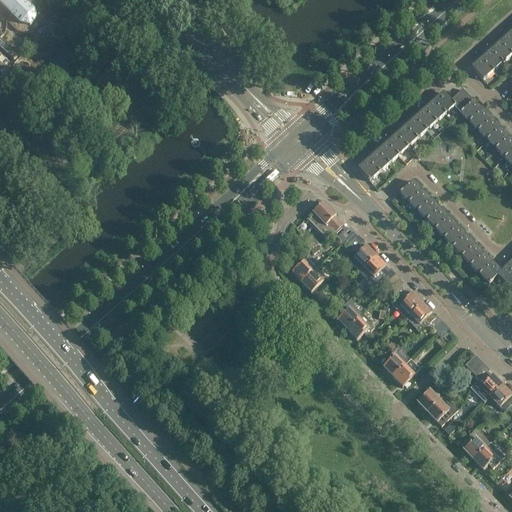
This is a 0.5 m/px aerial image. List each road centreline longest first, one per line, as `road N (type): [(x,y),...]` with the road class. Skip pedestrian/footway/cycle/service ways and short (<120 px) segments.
road 1 (secondary): [(0,409),(297,140)]
road 2 (trunk): [(0,320),(170,511)]
road 3 (residential): [(281,220),(269,285),(394,412)]
road 4 (primary): [(160,464),(0,283)]
road 5 (secondary): [(297,140),(456,0)]
road 6 (tertiary): [(297,140),(152,0)]
road 7 (residential): [(372,210),(409,173),(419,173),(495,251),(511,249)]
road 8 (residential): [(357,198),(355,221),(467,340)]
road 9 (tertiary): [(481,326),(372,210)]
road 10 (residential): [(453,68),(350,161)]
road 11 (residential): [(490,511),(394,412)]
